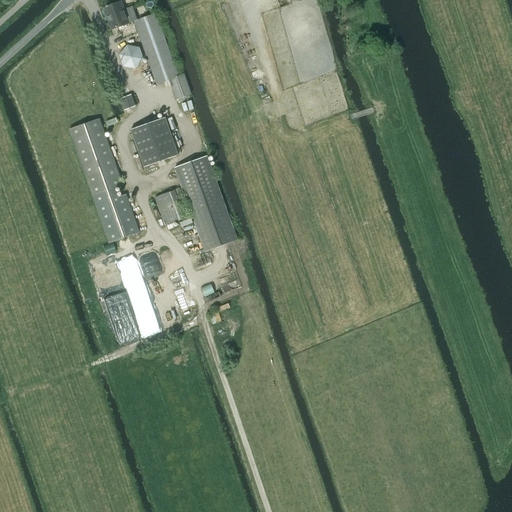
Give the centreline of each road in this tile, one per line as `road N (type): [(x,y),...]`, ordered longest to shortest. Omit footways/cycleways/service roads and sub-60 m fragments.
road 1 (track): [(423,511),(285,106)]
road 2 (track): [(269,511),(202,316)]
